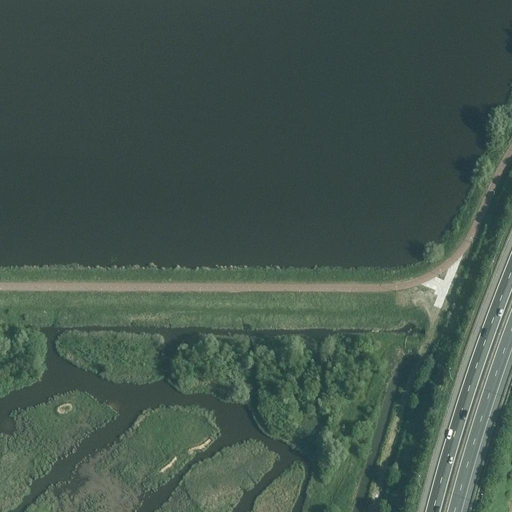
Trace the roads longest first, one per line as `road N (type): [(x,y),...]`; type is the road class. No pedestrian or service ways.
road 1 (track): [(335,473),(381,348),(427,346),(442,270)]
road 2 (motorway): [(511,269),(432,511)]
road 3 (motorway): [(454,511),(511,330)]
